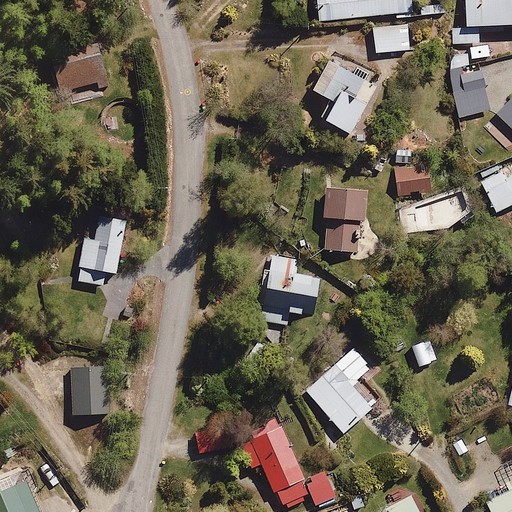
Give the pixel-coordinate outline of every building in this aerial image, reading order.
[(318,0),(320,24),(417,16),(415,0),(318,0)] [(511,0),(466,0),(467,27),(511,26),(511,0)] [(406,21),(372,26),(377,58),(411,54),(406,21)] [(105,52),(69,60),(76,94),(112,86),(105,52)] [(381,87),(329,62),(314,93),(331,101),(320,123),(354,140),(381,87)] [(487,69),(450,77),(459,115),(495,107),(487,69)] [(511,101),(498,116),(511,129),(511,101)] [(427,160),(394,166),(400,198),(433,192),(427,160)] [(511,207),(511,168),(483,183),(499,214),(511,207)] [(324,255),(355,257),(356,222),(367,223),(368,192),(327,190),(324,255)] [(76,279),(100,282),(101,273),(119,275),(127,217),(85,211),(76,279)] [(324,271),(273,263),(268,295),(319,302),(324,271)] [(352,351),(305,391),(343,437),(378,408),(358,384),(371,373),(352,351)] [(107,366),(69,367),(71,412),(109,410),(107,366)] [(245,473),(263,465),(286,511),(309,500),(315,511),(344,497),(330,466),(308,477),(275,411),(226,435),(245,473)] [(214,455),(212,422),(194,423),(196,456),(214,455)] [(40,511),(28,483),(0,494),(0,511),(40,511)] [(511,511),(511,485),(483,500),(489,511),(511,511)] [(420,511),(412,496),(377,511),(420,511)]
